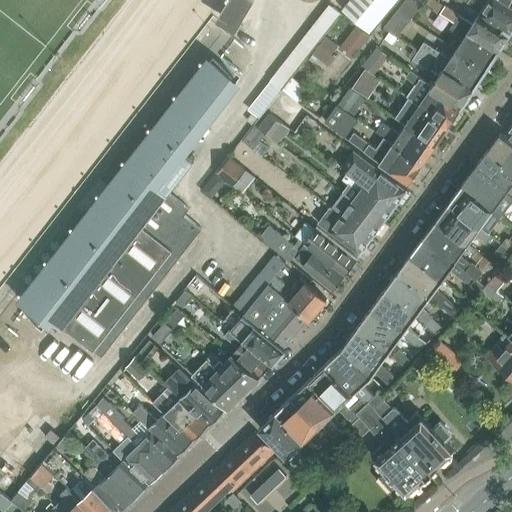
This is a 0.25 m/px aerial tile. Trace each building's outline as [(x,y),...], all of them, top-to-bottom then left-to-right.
[(241,0),(225,0),(222,6),(214,16),(228,28),(241,11),(236,7),(241,0)] [(343,10),(369,32),(396,0),(350,0),(342,10),(343,10)] [(422,0),(405,0),(398,10),(411,19),(425,2),(422,0)] [(480,12),(510,32),(511,29),(511,0),(461,0),(467,3),(480,12)] [(333,5),(274,82),(282,88),(292,76),(309,55),(342,12),(333,5)] [(445,6),(440,12),(455,22),(498,50),(510,32),(480,12),(473,24),(445,6)] [(398,10),(384,27),(392,33),(397,36),(411,19),(398,10)] [(498,50),(455,22),(450,28),(464,37),(456,49),(486,68),(498,50)] [(424,41),(418,50),(444,67),(474,87),(486,68),(456,49),(450,58),(424,41)] [(439,75),(432,86),(462,106),(463,104),(468,103),(471,98),(470,93),(474,87),(444,67),(418,50),(413,58),(439,75)] [(22,303),(26,307),(22,312),(28,316),(27,316),(43,328),(52,318),(102,357),(202,229),(185,215),(189,209),(168,192),(194,159),(186,153),(247,76),(243,73),(227,61),(221,57),(218,62),(213,58),(22,303)] [(432,86),(411,71),(406,77),(421,88),(413,100),(448,125),(449,125),(450,122),(453,121),(456,116),(456,114),(461,106),(432,86)] [(292,76),(282,88),(283,89),(294,97),(298,101),(308,88),(292,76)] [(342,100),(351,106),(360,94),(350,88),(342,100)] [(413,100),(400,92),(395,99),(404,106),(404,107),(413,114),(406,123),(436,143),(437,141),(439,140),(442,135),(443,133),(448,125),(413,100)] [(284,123),(296,107),(283,96),(270,113),(284,123)] [(345,137),(358,119),(337,104),(325,121),(345,137)] [(272,139),(284,123),(270,113),(270,114),(262,124),(266,127),(263,132),(272,139)] [(399,133),(383,122),(376,132),(384,137),(420,161),(422,163),(426,158),(428,157),(431,152),(431,150),(436,143),(406,123),(399,133)] [(422,163),(420,161),(384,137),(377,148),(354,132),(349,139),(369,155),(380,162),(409,183),(415,174),(417,173),(421,168),(421,166),(423,163),(422,163)] [(511,141),(500,133),(487,150),(511,168),(511,141)] [(347,160),(342,167),(354,176),(364,184),(395,206),(407,190),(377,167),(354,150),(347,160)] [(511,168),(487,150),(475,167),(506,192),(511,184),(511,168)] [(462,184),(494,209),(506,192),(475,167),(462,184)] [(344,193),(353,199),(383,222),(395,206),(354,176),(349,183),(351,184),(344,193)] [(449,201),(481,226),(494,209),(462,184),(449,201)] [(383,222),(353,199),(346,208),(333,198),(328,205),(331,207),(372,238),(383,222)] [(481,226),(449,201),(437,218),(468,244),(481,226)] [(359,254),(372,238),(331,207),(326,214),(336,222),(329,231),(359,254)] [(437,218),(424,236),(455,261),(468,244),(437,218)] [(356,258),(315,227),(302,241),(344,274),(356,258)] [(424,236),(412,253),(442,279),(455,261),(424,236)] [(504,241),(502,244),(511,251),(511,249),(511,241),(510,240),(507,243),(504,241)] [(344,274),(302,241),(293,257),(304,265),(302,268),(332,290),(344,274)] [(502,244),(495,253),(498,256),(495,259),(501,264),(511,251),(502,244)] [(412,253),(399,270),(430,296),(442,279),(412,253)] [(399,270),(386,288),(416,315),(430,296),(399,270)] [(275,276),(268,283),(278,292),(284,284),(275,276)] [(284,298),(309,318),(310,319),(327,299),(301,279),(291,290),(285,297),(284,298)] [(268,283),(243,314),(284,346),(309,318),(284,298),(285,297),(278,292),(268,283)] [(386,288),(372,307),(402,333),(416,315),(386,288)] [(358,325),(388,352),(402,333),(372,307),(358,325)] [(243,314),(231,328),(273,362),(285,348),(284,346),(243,314)] [(388,352),(358,325),(345,344),(374,371),(388,352)] [(244,339),(231,328),(224,336),(238,347),(232,354),(260,377),(273,362),(244,339)] [(511,338),(509,336),(506,333),(487,355),(511,376),(511,338)] [(149,340),(135,356),(141,363),(155,346),(149,340)] [(326,363),(354,392),(371,376),(371,375),(342,347),(342,348),(326,363)] [(204,356),(207,359),(243,393),(260,377),(232,354),(223,364),(213,353),(212,354),(209,351),(204,356)] [(135,356),(128,365),(140,376),(148,368),(144,365),(141,363),(135,356)] [(193,375),(227,408),(243,393),(207,359),(202,364),(193,375)] [(326,363),(309,379),(337,408),(354,392),(326,363)] [(163,383),(179,398),(209,426),(224,411),(195,383),(188,390),(172,374),(163,383)] [(309,379),(293,395),(321,424),(337,408),(309,379)] [(148,398),(164,413),(193,440),(209,426),(179,398),(172,405),(156,390),(148,398)] [(293,395),(276,411),(304,440),(321,424),(293,395)] [(422,486),(423,479),(431,472),(400,438),(396,434),(398,433),(383,417),(370,402),(357,413),(360,416),(349,426),(360,437),(357,440),(357,441),(366,432),(371,428),(377,435),(389,448),(377,459),(387,470),(379,477),(391,490),(399,483),(408,492),(415,492),(422,486)] [(148,428),(151,430),(177,455),(193,440),(164,413),(157,419),(141,405),(133,412),(149,427),(148,428)] [(396,434),(400,438),(431,472),(439,464),(445,464),(452,458),(453,451),(454,451),(445,441),(452,434),(440,421),(433,428),(423,417),(413,426),(397,409),(393,408),(383,417),(398,433),(396,434)] [(304,440),(276,411),(259,427),(287,456),(304,440)] [(118,426),(131,438),(163,469),(177,455),(151,430),(142,438),(125,420),(118,426)] [(256,430),(169,511),(204,511),(228,491),(230,493),(275,451),(256,430)] [(163,469),(131,438),(116,452),(123,459),(148,482),(163,469)] [(106,456),(107,454),(104,451),(97,458),(135,496),(148,482),(123,459),(115,466),(106,456)] [(110,472),(97,459),(83,473),(96,485),(121,509),(135,496),(110,472)] [(45,466),(33,480),(41,489),(47,481),(60,493),(59,494),(66,501),(58,508),(61,511),(88,511),(79,501),(45,466)] [(117,511),(94,487),(79,501),(88,511),(117,511)]
